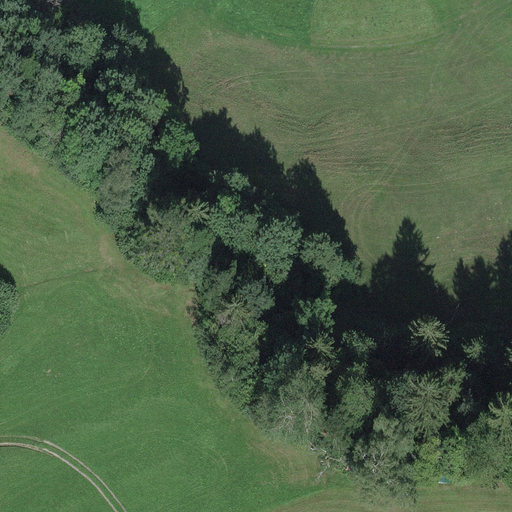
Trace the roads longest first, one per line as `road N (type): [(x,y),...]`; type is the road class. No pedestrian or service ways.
road 1 (track): [(194,0),(232,28),(329,54),(435,41),(511,2)]
road 2 (track): [(0,447),(46,443),(105,478),(127,511)]
